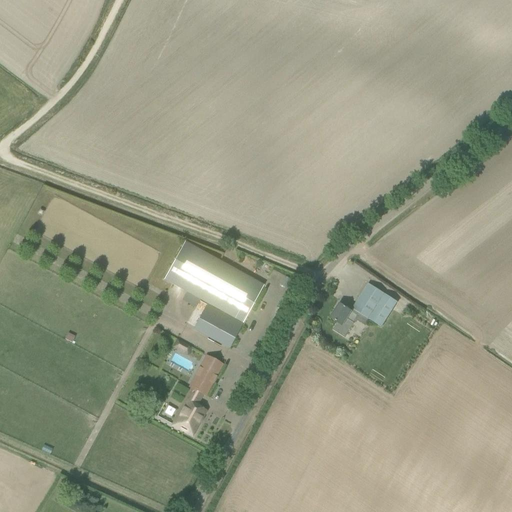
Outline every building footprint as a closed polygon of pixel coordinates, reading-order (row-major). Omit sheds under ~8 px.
[(184,243),(164,280),(243,323),(263,286),(184,243)] [(368,284),(352,309),(352,310),(369,321),(381,328),(397,303),(368,284)] [(340,304),(330,319),(337,323),(332,331),(344,338),(354,322),(354,321),(358,316),(351,311),(348,310),(340,304)] [(206,306),(197,322),(195,327),(221,341),(230,346),(242,325),(206,306)] [(192,347),(176,339),(172,348),(188,356),(192,347)] [(92,353),(95,347),(89,344),(86,350),(92,353)] [(202,395),(203,395),(205,396),(222,365),(208,357),(205,355),(187,388),(191,390),(172,425),(192,436),(194,432),(205,411),(196,406),(202,395)]
